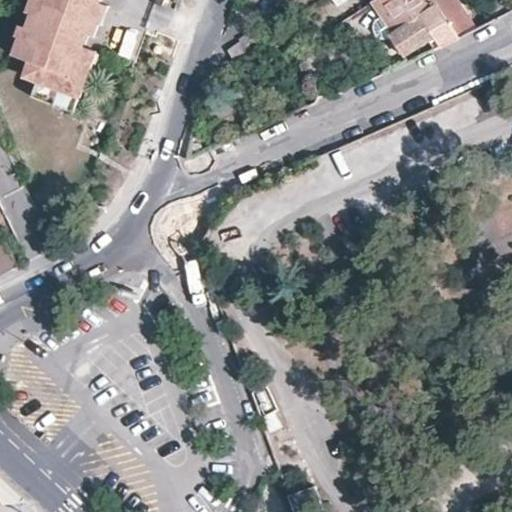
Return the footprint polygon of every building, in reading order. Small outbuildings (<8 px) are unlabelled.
[(95,0),(32,0),(27,14),(31,16),(26,31),(30,32),(26,43),(20,60),(24,62),(29,64),(24,79),(36,84),(32,98),(69,112),(80,81),(88,83),(99,54),(85,47),(90,35),(94,23),(100,5),(94,3),(95,0)] [(433,48),(472,29),(454,0),(375,0),(372,2),(390,34),(387,36),(393,46),(400,58),(430,39),(433,48)] [(107,8),(100,5),(94,23),(100,25),(101,25),(107,8)] [(100,25),(94,23),(90,35),(95,37),(100,25)] [(237,60),(263,41),(253,27),(240,36),(242,39),(228,48),(237,60)] [(20,41),(26,43),(30,32),(26,31),(21,29),(16,39),(20,41)] [(14,57),(20,60),(26,43),(20,41),(14,57)] [(18,76),(24,79),(29,64),(24,62),(18,76)] [(76,115),(88,83),(80,81),(69,112),(76,115)] [(0,275),(16,268),(3,240),(0,241),(0,275)] [(324,511),(315,484),(288,494),(294,511),(324,511)]
